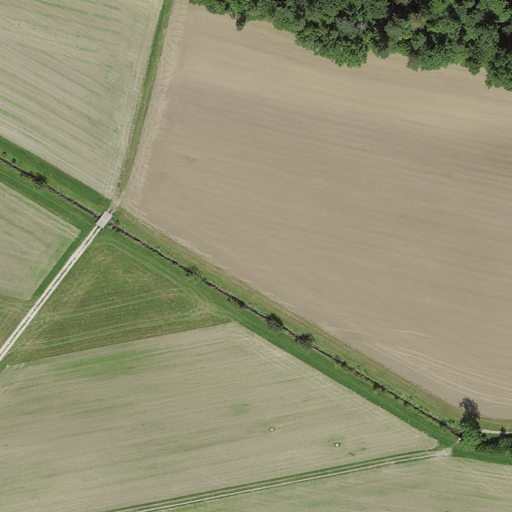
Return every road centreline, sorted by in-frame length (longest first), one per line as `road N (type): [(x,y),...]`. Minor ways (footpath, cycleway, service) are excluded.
road 1 (track): [(493,432),(0,145)]
road 2 (track): [(146,511),(447,453)]
road 3 (track): [(171,0),(138,141),(109,213)]
road 4 (track): [(0,358),(109,213)]
